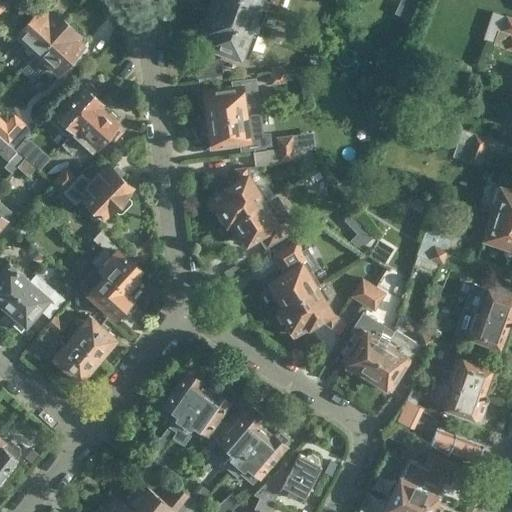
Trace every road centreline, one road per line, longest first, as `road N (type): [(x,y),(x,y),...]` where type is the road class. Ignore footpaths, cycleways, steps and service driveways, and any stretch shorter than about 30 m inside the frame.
road 1 (residential): [(331,511),(359,451),(362,434),(351,417),(181,308)]
road 2 (residential): [(181,308),(144,27)]
road 3 (residential): [(81,431),(181,308)]
